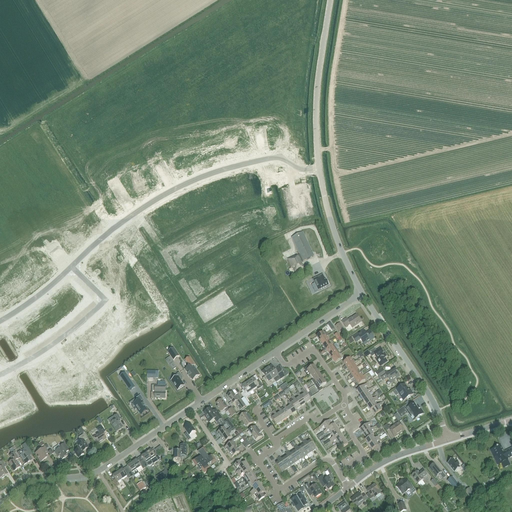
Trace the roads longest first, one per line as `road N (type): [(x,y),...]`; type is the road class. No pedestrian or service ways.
road 1 (residential): [(0,502),(32,482),(97,471),(191,408)]
road 2 (residential): [(136,215),(181,186),(238,165),(272,159),(319,170)]
road 3 (residential): [(0,374),(103,301),(71,269)]
road 4 (tertiary): [(447,440),(427,392),(361,293)]
road 5 (tertiary): [(319,170),(317,79),(329,0)]
road 6 (residential): [(136,215),(220,345)]
road 7 (residential): [(338,472),(323,460),(276,490),(257,460),(277,447),(273,441)]
road 8 (tertiary): [(361,293),(319,170)]
